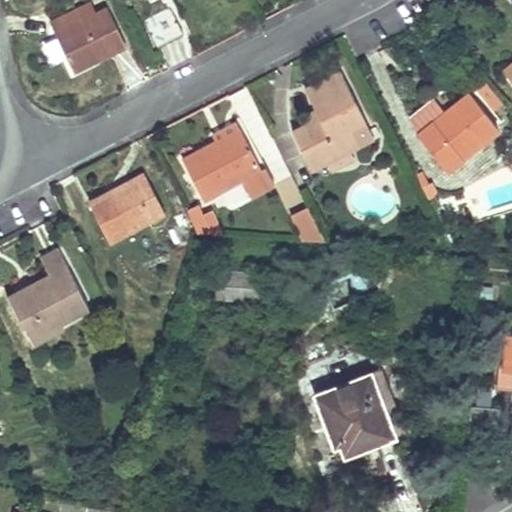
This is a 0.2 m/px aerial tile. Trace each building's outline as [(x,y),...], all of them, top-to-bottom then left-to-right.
[(77,10),(82,21),(92,16),(87,5),(77,10)] [(73,71),(125,46),(107,9),(92,16),(82,21),(77,10),(52,21),(58,32),(55,33),(73,71)] [(351,129),(366,122),(340,71),(305,90),(315,110),(319,118),(310,123),(292,132),(303,154),(315,148),(322,163),(326,161),(349,149),(359,144),(351,129)] [(492,112),(503,103),(486,81),(475,90),(492,112)] [(497,129),(470,93),(445,113),(417,134),(445,170),(497,129)] [(417,134),(445,113),(433,97),(405,119),(417,134)] [(310,123),(319,118),(315,110),(305,115),(310,123)] [(216,141),(240,129),(237,123),(214,136),(216,141)] [(216,141),(182,159),(203,200),(225,188),(234,206),(274,185),(265,167),(261,169),(240,129),(216,141)] [(315,148),(303,154),(310,169),(322,163),(315,148)] [(349,149),(326,161),(331,172),(354,160),(349,149)] [(112,191),(89,203),(109,242),(165,213),(144,172),(129,180),(131,184),(113,193),(112,191)] [(187,210),(199,233),(213,234),(203,215),(198,205),(187,210)] [(308,208),(292,216),(303,240),(325,241),(308,208)] [(212,210),(203,215),(213,234),(225,235),(212,210)] [(89,307),(59,249),(41,258),(50,275),(33,283),(36,289),(27,293),(24,288),(7,297),(27,336),(45,326),(47,328),(61,321),(89,307)] [(219,274),(218,296),(257,298),(259,275),(219,274)] [(36,289),(33,283),(24,288),(27,293),(36,289)] [(61,321),(47,328),(45,326),(27,336),(30,342),(63,326),(61,321)] [(511,336),(505,336),(503,367),(498,367),(497,389),(511,389),(511,336)] [(294,351),(299,365),(327,354),(322,341),(294,351)] [(362,376),(385,439),(395,436),(372,373),(362,376)] [(337,458),(385,439),(362,376),(315,394),(329,429),(327,430),(337,458)]
